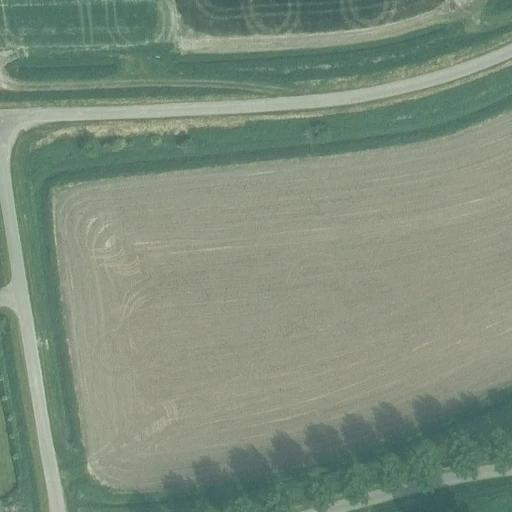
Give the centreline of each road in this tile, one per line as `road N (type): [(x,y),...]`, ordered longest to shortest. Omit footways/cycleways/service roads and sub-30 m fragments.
road 1 (unclassified): [(0,116),(338,99),(458,72),(511,49)]
road 2 (unclassified): [(57,511),(0,169)]
road 3 (unclassified): [(320,511),(511,467)]
